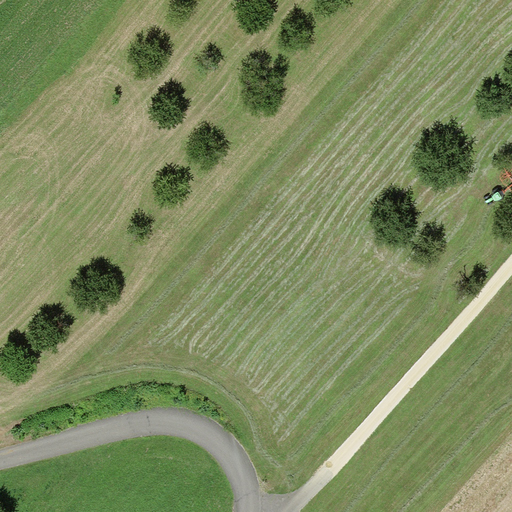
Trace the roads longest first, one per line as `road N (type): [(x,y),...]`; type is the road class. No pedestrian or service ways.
road 1 (track): [(511,257),(420,363),(268,511)]
road 2 (track): [(0,461),(150,420),(189,425),(238,477),(241,511)]
